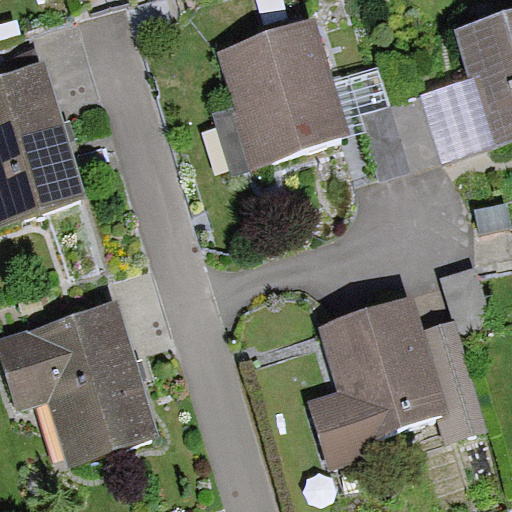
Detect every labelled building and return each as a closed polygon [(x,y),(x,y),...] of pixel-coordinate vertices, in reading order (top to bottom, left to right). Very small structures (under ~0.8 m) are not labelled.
[(511,10),(455,28),(469,79),(477,77),(497,145),(511,139),(511,10)] [(315,18),(217,51),(251,170),(351,134),(315,18)] [(0,225),(87,198),(44,63),(0,76),(0,225)] [(444,165),(497,145),(477,77),(469,79),(421,96),(444,165)] [(511,219),(508,202),(474,210),(480,237),(511,229),(511,219)] [(492,326),(475,267),(441,277),(454,321),(458,336),(492,326)] [(414,297),(318,327),(339,392),(309,401),(331,471),(384,454),(378,434),(437,416),(446,444),(486,432),(458,336),(454,321),(424,330),(414,297)] [(161,438),(117,301),(0,338),(0,358),(18,413),(49,403),(69,468),(161,438)]
